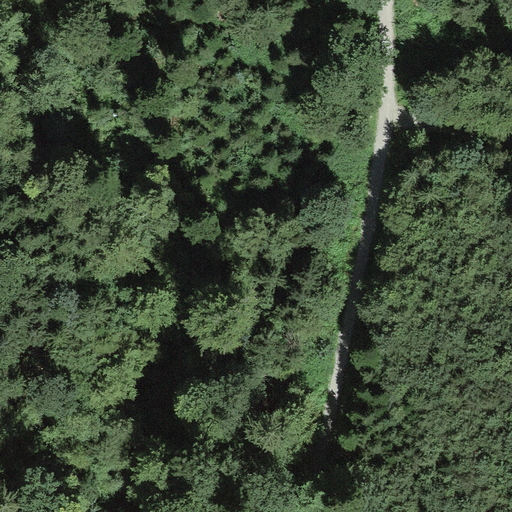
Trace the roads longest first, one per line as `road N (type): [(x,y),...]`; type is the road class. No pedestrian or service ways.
road 1 (track): [(311,511),(385,115)]
road 2 (track): [(385,115),(511,150)]
